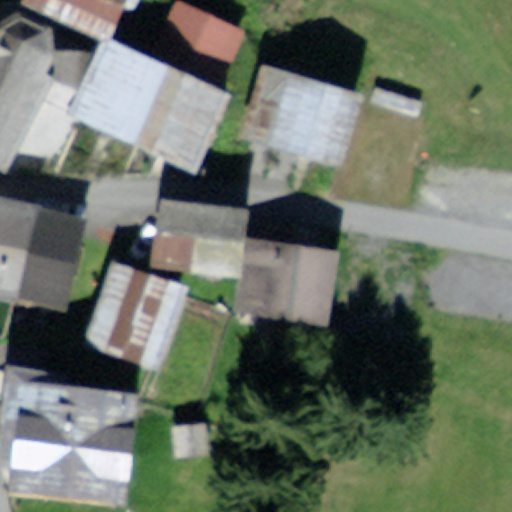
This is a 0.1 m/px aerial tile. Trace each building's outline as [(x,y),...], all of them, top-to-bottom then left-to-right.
[(124,0),(45,0),(115,26),(124,0)] [(23,26),(5,34),(2,40),(0,39),(0,158),(8,162),(37,99),(62,110),(87,56),(57,58),(51,38),(23,26)] [(230,91),(113,42),(81,119),(198,167),(230,91)] [(362,94),(262,65),(243,133),(343,161),(362,94)] [(81,218),(0,201),(0,278),(67,292),(81,218)] [(243,225),(163,214),(157,261),(237,272),(243,225)] [(334,253),(260,242),(249,307),(324,318),(334,253)] [(174,284),(122,266),(97,336),(148,355),(174,284)] [(128,391),(21,376),(8,473),(114,487),(128,391)] [(198,416),(175,418),(176,441),(200,439),(198,416)]
